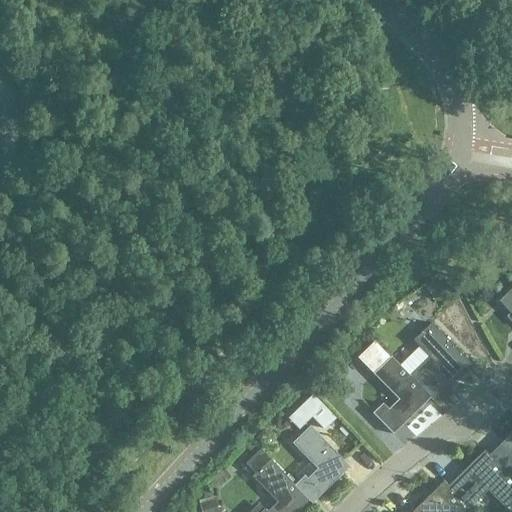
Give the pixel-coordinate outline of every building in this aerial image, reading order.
[(441,293),(433,282),(426,288),(434,299),(441,293)] [(511,289),(498,303),(510,314),(506,318),(511,324),(511,289)] [(430,323),(413,340),(430,357),(409,377),(430,399),(433,401),(471,365),(430,323)] [(374,342),(358,358),(373,374),(389,358),(374,342)] [(409,377),(390,357),(389,358),(373,374),(372,374),(398,401),(388,410),(382,405),(372,414),(393,435),(430,399),(409,377)] [(312,396),(302,407),(312,418),(324,430),(335,419),(312,396)] [(294,486),(309,502),(312,505),(350,468),(310,427),(292,444),(317,470),(307,479),(304,477),(294,486)] [(511,434),(489,457),(509,477),(511,474),(511,434)] [(294,486),(269,460),(259,450),(244,465),(254,475),(251,477),(276,503),(267,511),(265,511),(264,510),(262,511),(299,511),(309,502),(294,486)] [(484,452),(447,488),(464,507),(474,497),(471,494),(481,484),(507,510),(511,505),(511,480),(509,477),(489,457),(484,452)] [(442,484),(413,511),(469,511),(464,507),(447,488),(442,484)] [(201,511),(214,511),(211,501),(200,505),(201,511)]
